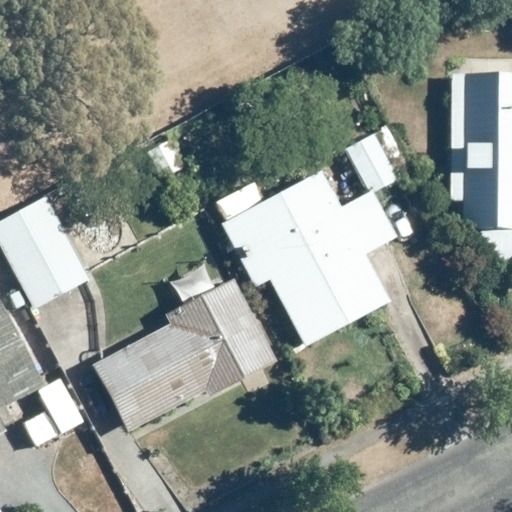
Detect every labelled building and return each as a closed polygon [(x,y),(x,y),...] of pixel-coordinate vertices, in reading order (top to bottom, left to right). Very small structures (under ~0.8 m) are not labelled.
[(511,264),(511,73),(444,72),(441,205),(456,205),(456,230),(504,231),(503,264),(511,264)] [(366,124),(208,202),(250,288),(261,283),(297,356),(389,311),(362,257),(393,241),(369,192),(393,180),(366,124)] [(84,280),(42,196),(0,217),(0,243),(32,306),(84,280)] [(194,269),(166,283),(184,320),(146,339),(92,365),(124,433),(268,363),(229,282),(206,293),(194,269)] [(0,406),(39,386),(0,310),(0,433),(1,432),(0,429),(0,406)]
